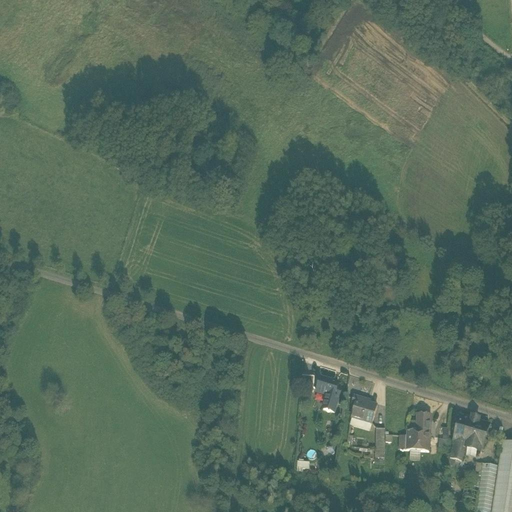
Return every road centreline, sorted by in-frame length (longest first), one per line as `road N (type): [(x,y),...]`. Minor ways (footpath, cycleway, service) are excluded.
road 1 (residential): [(511,420),(0,264)]
road 2 (track): [(232,511),(256,338)]
road 3 (unclassified): [(511,238),(496,312),(511,368)]
